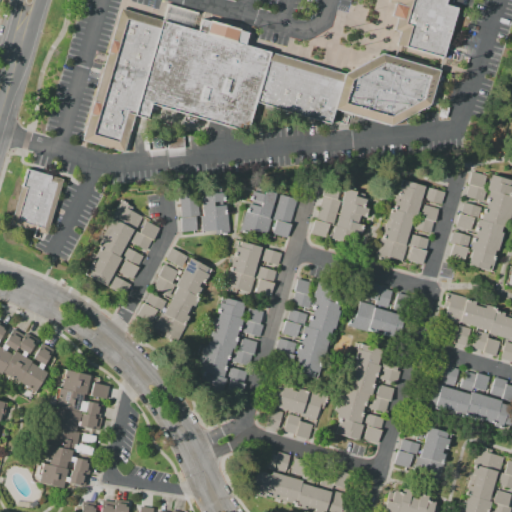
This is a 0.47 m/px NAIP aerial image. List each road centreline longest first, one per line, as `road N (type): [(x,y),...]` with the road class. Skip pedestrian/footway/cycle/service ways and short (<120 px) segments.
road 1 (residential): [(460,170),(425,289),(431,300),(362,511)]
road 2 (residential): [(234,511),(171,390),(148,363),(114,333),(0,270)]
road 3 (residential): [(0,290),(105,348),(132,376),(211,511)]
road 4 (residential): [(311,195),(241,433)]
road 5 (residential): [(379,472),(241,433),(183,458)]
road 6 (residential): [(166,195),(170,230),(105,348)]
road 7 (residential): [(425,289),(294,251)]
